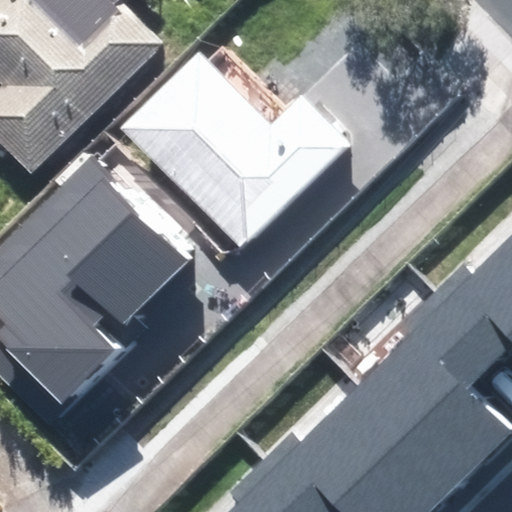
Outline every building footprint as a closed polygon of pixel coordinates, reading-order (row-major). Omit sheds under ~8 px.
[(179,44),(131,0),(0,0),(0,125),(55,176),(179,44)] [(282,123),(211,51),(134,127),(256,251),(363,147),(311,94),(282,123)] [(420,511),(511,422),(511,231),(227,511),(420,511)] [(218,324),(175,281),(123,332),(166,376),(218,324)] [(138,376),(105,341),(74,371),(108,405),(138,376)] [(0,511),(8,511),(0,492),(0,511)]
